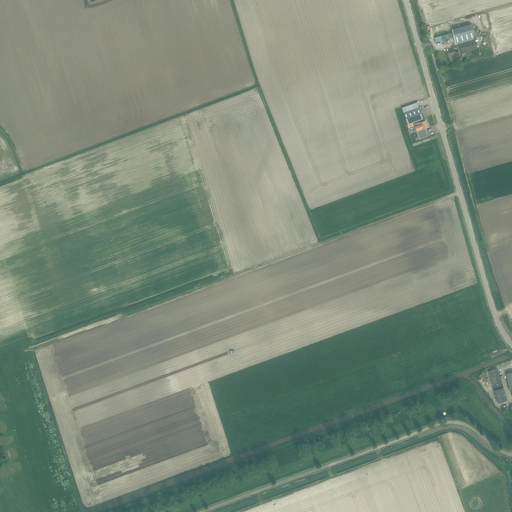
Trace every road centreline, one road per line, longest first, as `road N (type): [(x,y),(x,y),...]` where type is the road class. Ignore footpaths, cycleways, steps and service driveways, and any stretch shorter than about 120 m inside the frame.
road 1 (unclassified): [(511,343),(493,310),(404,0)]
road 2 (track): [(139,308),(459,192)]
road 3 (unclassified): [(206,511),(453,420),(511,454)]
